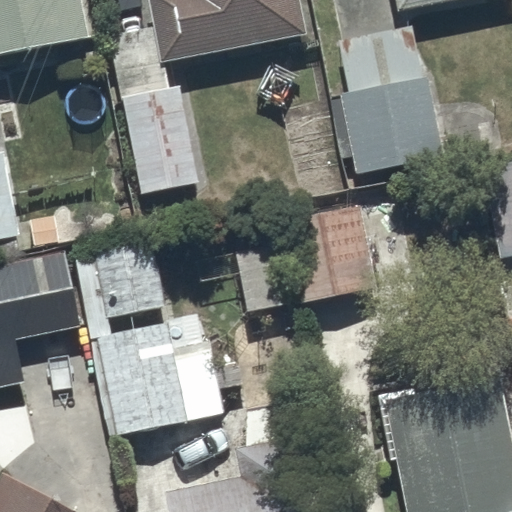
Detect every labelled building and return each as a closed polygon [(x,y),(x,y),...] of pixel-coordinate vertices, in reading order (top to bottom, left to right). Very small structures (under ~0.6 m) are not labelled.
[(0,0),(0,65),(87,48),(77,0),(0,0)] [(305,46),(296,0),(143,0),(159,75),(305,46)] [(511,0),(390,0),(395,23),(511,0)] [(158,76),(149,35),(140,38),(135,19),(100,27),(142,204),(200,191),(177,92),(169,94),(164,75),(158,76)] [(411,32),(338,46),(348,100),(327,104),(343,187),(443,168),(427,83),(421,84),(411,32)] [(0,266),(20,262),(1,161),(0,161),(0,266)] [(511,166),(478,175),(499,270),(511,267),(511,166)] [(372,297),(359,215),(281,230),(295,312),(318,308),(319,318),(344,314),(342,303),(372,297)] [(284,314),(270,249),(232,257),(246,322),(284,314)] [(154,250),(95,260),(106,325),(165,315),(154,250)] [(86,334),(71,260),(0,273),(0,393),(24,389),(15,349),(86,334)] [(198,319),(83,346),(107,449),(225,422),(208,348),(204,349),(198,319)] [(511,511),(511,451),(499,381),(382,406),(402,511),(511,511)] [(319,511),(305,447),(297,448),(289,410),(245,419),(246,456),(235,458),(240,486),(162,503),(164,511),(319,511)] [(51,511),(2,485),(0,489),(0,511),(51,511)]
